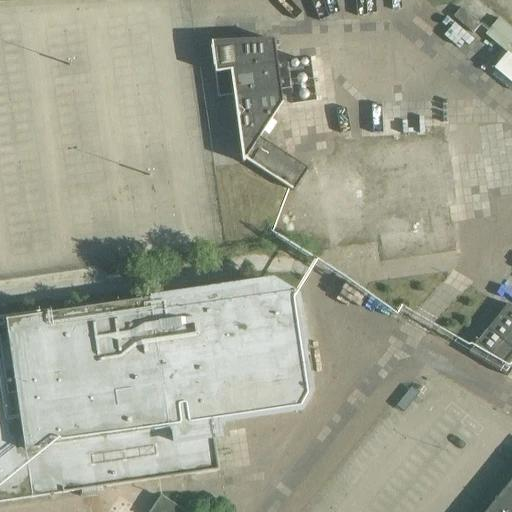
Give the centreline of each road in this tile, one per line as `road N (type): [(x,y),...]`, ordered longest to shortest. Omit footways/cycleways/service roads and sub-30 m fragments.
road 1 (unknown): [(0,245),(35,246),(52,229),(28,6)]
road 2 (unknown): [(428,511),(471,447),(443,416)]
